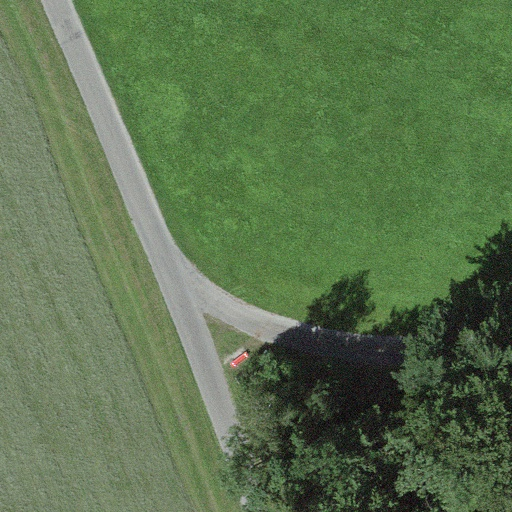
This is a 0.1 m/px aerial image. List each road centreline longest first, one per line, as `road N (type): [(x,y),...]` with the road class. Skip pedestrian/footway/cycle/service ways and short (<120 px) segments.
road 1 (unclassified): [(258,511),(54,0)]
road 2 (track): [(511,337),(206,377)]
